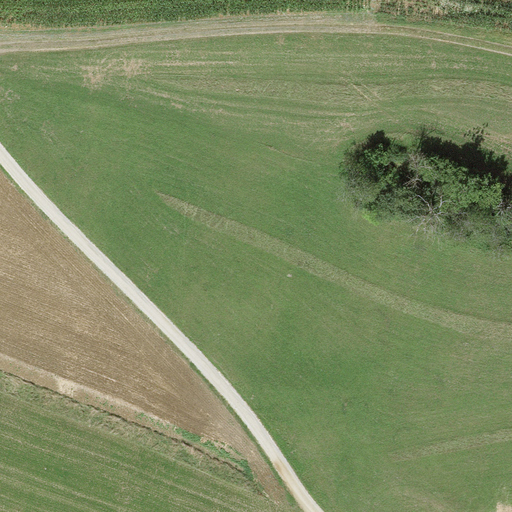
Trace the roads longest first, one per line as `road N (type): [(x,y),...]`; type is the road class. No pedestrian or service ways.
road 1 (track): [(0,48),(313,27),(511,48)]
road 2 (track): [(317,511),(242,408),(0,151)]
